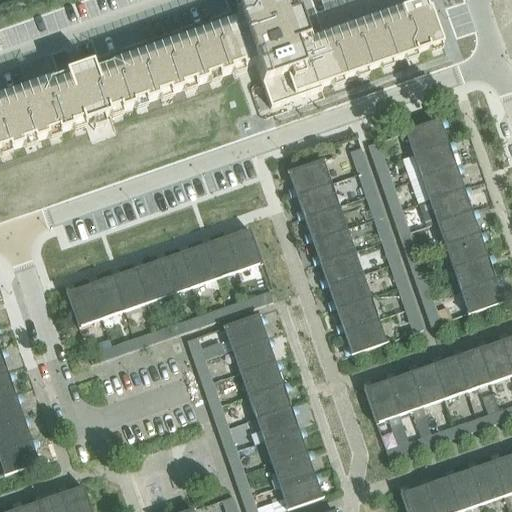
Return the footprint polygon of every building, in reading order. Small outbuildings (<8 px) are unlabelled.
[(0,151),(9,148),(10,152),(12,152),(24,147),(23,143),(34,140),(35,143),(36,143),(49,138),(48,135),(58,131),(59,135),(61,134),(73,130),(72,126),(83,123),(84,126),(111,117),(110,113),(120,110),(121,113),(134,109),(135,108),(134,105),(145,101),(146,105),(159,100),(160,100),(159,96),(169,92),(170,96),(183,92),(184,91),(183,87),(193,84),(195,88),(208,83),(209,83),(208,79),(218,75),(219,79),(255,66),(271,110),(322,92),(321,89),(332,85),(331,81),(341,77),(343,81),(345,81),(357,76),(355,73),(366,69),(367,73),(369,72),(381,68),(380,64),(390,60),(392,64),(393,63),(406,59),(405,55),(415,52),(416,56),(418,55),(430,51),(429,47),(439,43),(441,47),(443,46),(431,10),(428,11),(406,18),(405,15),(380,24),(355,33),(331,41),(310,49),(303,28),(298,16),(295,17),(291,6),(295,5),(292,0),(263,0),(236,10),(242,27),(218,35),(194,44),(169,52),(145,61),(121,70),(119,70),(120,73),(98,81),(93,65),(66,75),(70,87),(49,95),(47,90),(45,90),(21,99),(0,106),(0,151)] [(404,134),(413,158),(447,146),(442,131),(445,130),(443,122),(440,123),(440,122),(404,134)] [(372,160),(382,157),(378,144),(368,148),(372,160)] [(413,158),(421,180),(455,168),(450,153),(453,152),(451,145),(447,146),(413,158)] [(354,165),(359,177),(369,173),(364,161),(354,165)] [(293,199),(297,198),(331,186),(323,163),(288,175),(288,176),(289,176),(294,191),(291,192),(293,199)] [(390,179),(386,167),(375,171),(380,183),(390,179)] [(421,180),(428,203),(463,191),(458,176),(461,175),(459,167),(455,168),(421,180)] [(362,187),(366,199),(376,196),(372,184),(362,187)] [(305,221),(339,209),(331,186),(297,198),(302,213),(299,214),(301,222),(305,221)] [(398,202),(393,190),(383,193),(388,205),(398,202)] [(436,226),(471,214),(466,199),(469,197),(466,190),(463,191),(428,203),(436,226)] [(370,210),(374,222),(384,219),(380,206),(370,210)] [(312,243),(347,232),(339,209),(305,221),(310,236),(307,237),(309,244),(312,243)] [(406,225),(401,212),(391,216),(395,228),(406,225)] [(436,226),(444,248),(479,236),(474,221),(477,220),(474,213),(471,214),(436,226)] [(378,232),(382,245),(392,241),(388,229),(378,232)] [(225,237),(226,240),(226,241),(238,275),(262,267),(249,231),(248,232),(248,233),(234,238),(233,235),(225,237)] [(320,266),(355,254),(347,232),(312,243),(318,259),(314,260),(317,267),(320,266)] [(413,247),(409,235),(399,238),(403,251),(413,247)] [(444,248),(452,271),(487,259),(481,244),(485,243),(482,235),(479,236),(444,248)] [(203,248),(215,283),(238,275),(226,241),(211,246),(210,243),(202,245),(203,248)] [(193,291),(215,283),(203,248),(188,254),(187,250),(180,253),(181,256),(193,291)] [(386,255),(390,267),(400,264),(396,251),(386,255)] [(328,289),(363,277),(355,254),(320,266),(326,281),(322,282),(325,290),(328,289)] [(170,299),(193,291),(181,256),(165,262),(164,258),(157,261),(158,264),(170,299)] [(421,270),(417,257),(407,261),(411,273),(421,270)] [(460,294),(495,282),(489,267),(493,265),(490,258),(487,259),(452,271),(460,294)] [(147,307),(170,299),(158,264),(143,269),(142,266),(134,269),(135,272),(147,307)] [(125,315),(147,307),(135,272),(120,277),(119,274),(112,276),(113,280),(125,315)] [(393,278),(398,290),(408,286),(404,274),(393,278)] [(336,311),(371,299),(363,277),(328,289),(333,304),(330,305),(333,312),(336,311)] [(102,322),(125,315),(113,280),(97,285),(96,282),(89,284),(90,288),(102,322)] [(429,292),(425,280),(415,284),(419,296),(429,292)] [(460,294),(468,317),(504,305),(503,304),(502,304),(497,289),(500,288),(498,281),(495,282),(460,294)] [(78,331),(102,322),(90,288),(75,293),(74,290),(66,292),(67,295),(66,295),(78,331)] [(401,300),(406,312),(416,309),(411,297),(401,300)] [(259,298),(247,303),(250,313),(262,308),(259,298)] [(371,299),(336,311),(341,327),(338,328),(341,335),(344,334),(379,322),(371,299)] [(437,315),(433,303),(423,306),(427,318),(437,315)] [(224,310),(227,321),(240,316),(236,306),(224,310)] [(445,312),(437,315),(441,325),(441,327),(449,324),(445,312)] [(214,314),(201,318),(205,328),(217,324),(214,314)] [(232,354),(266,342),(261,327),(264,325),(262,318),(259,319),(259,318),(223,330),(232,354)] [(419,319),(409,323),(413,335),(424,331),(419,319)] [(191,322),(179,326),(182,336),(195,332),(191,322)] [(344,334),(349,349),(346,350),(348,358),(351,357),(351,358),(387,346),(379,322),(344,334)] [(168,330),(156,334),(160,344),(172,340),(168,330)] [(146,338),(134,342),(137,352),(149,348),(146,338)] [(511,340),(508,342),(507,338),(500,341),(501,344),(511,376),(511,340)] [(191,356),(201,352),(197,340),(187,344),(191,356)] [(232,354),(240,376),(274,364),(269,349),(272,348),(270,341),(266,342),(232,354)] [(109,342),(98,346),(101,353),(104,363),(114,360),(111,350),(109,342)] [(511,379),(511,376),(501,344),(486,349),(484,346),(477,349),(478,352),(490,387),(511,379)] [(123,345),(111,350),(114,360),(127,355),(123,345)] [(219,345),(201,352),(205,363),(223,356),(220,346),(219,345)] [(490,387),(478,352),(463,357),(462,354),(454,357),(456,360),(455,360),(467,395),(490,387)] [(104,363),(101,353),(88,357),(92,368),(104,363)] [(467,395),(455,360),(440,365),(439,362),(432,365),(433,368),(445,403),(467,395)] [(209,375),(205,363),(195,366),(199,378),(209,375)] [(247,399),(282,387),(277,372),(280,371),(277,363),(274,364),(240,376),(247,399)] [(445,403),(433,368),(418,373),(417,370),(409,373),(410,376),(422,411),(445,403)] [(7,375),(0,377),(0,402),(15,398),(10,382),(13,381),(10,374),(7,375)] [(422,411),(410,376),(395,381),(394,378),(386,381),(388,384),(387,384),(400,418),(412,414),(422,411)] [(387,384),(373,389),(371,386),(364,388),(365,391),(364,391),(376,427),(389,422),(400,418),(387,384)] [(213,385),(202,389),(207,401),(217,397),(213,385)] [(247,399),(255,422),(290,409),(285,394),(288,393),(285,386),(282,387),(247,399)] [(15,398),(0,402),(0,428),(23,420),(18,405),(21,404),(18,397),(15,398)] [(493,397),(483,400),(489,418),(492,428),(497,426),(501,425),(502,424),(499,414),(493,397)] [(225,420),(220,408),(210,411),(215,424),(225,420)] [(255,422),(263,444),(298,432),(293,417),(296,416),(293,409),(290,410),(290,409),(255,422)] [(511,412),(511,410),(499,414),(502,424),(511,420),(511,412)] [(422,411),(412,414),(421,441),(424,451),(428,450),(432,449),(435,448),(431,438),(422,411)] [(231,420),(237,435),(255,427),(249,412),(231,420)] [(400,418),(389,422),(398,449),(402,459),(405,458),(409,457),(412,456),(409,446),(400,418)] [(489,418),(476,422),(480,432),(492,428),(489,418)] [(23,420),(0,428),(0,453),(31,443),(26,428),(29,427),(26,419),(23,420)] [(466,426),(454,430),(457,440),(470,436),(466,426)] [(233,443),(228,430),(218,434),(222,446),(233,443)] [(263,444),(271,467),(306,455),(300,440),(304,439),(301,431),(298,432),(263,444)] [(443,433),(431,438),(435,448),(447,444),(443,433)] [(421,441),(409,446),(412,456),(424,451),(421,441)] [(31,443),(0,453),(0,466),(4,478),(40,466),(40,465),(39,465),(33,450),(37,449),(34,442),(31,443)] [(402,459),(398,449),(386,454),(390,464),(402,459)] [(240,465),(236,453),(226,457),(230,469),(240,465)] [(279,490),(314,478),(308,462),(312,461),(309,454),(306,455),(271,467),(276,481),(279,490)] [(511,496),(511,457),(499,462),(498,459),(491,462),(492,465),(504,500),(511,496)] [(504,500),(492,465),(477,470),(476,467),(468,470),(469,473),(481,508),(504,500)] [(468,511),(481,508),(469,473),(454,478),(453,475),(446,478),(447,481),(457,511),(468,511)] [(248,488),(244,476),(234,479),(238,491),(248,488)] [(279,490),(286,511),(290,511),(323,501),(322,500),(321,500),(316,485),(319,484),(317,477),(314,478),(279,490)] [(457,511),(447,481),(432,486),(430,483),(423,485),(424,489),(431,511),(457,511)] [(60,497),(64,511),(91,511),(83,488),(82,489),(82,490),(67,495),(66,491),(59,494),(60,497)] [(431,511),(424,489),(409,494),(408,491),(401,493),(401,496),(400,496),(405,511),(431,511)] [(37,505),(39,511),(64,511),(60,497),(44,503),(43,499),(36,502),(37,505)] [(251,511),(256,510),(252,498),(242,502),(245,511),(251,511)]
